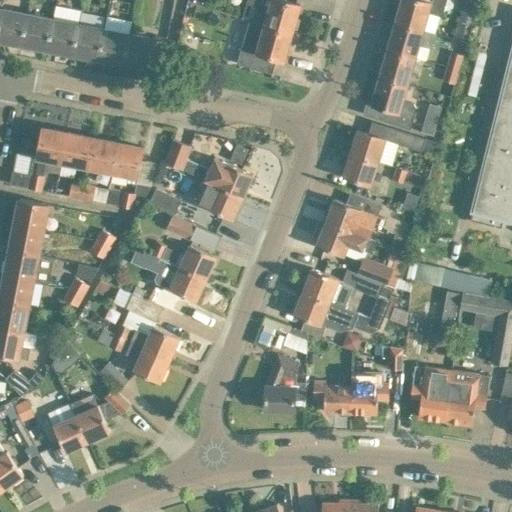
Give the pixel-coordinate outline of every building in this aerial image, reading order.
[(3,0),(0,18),(0,38),(22,43),(28,13),(3,8),(4,0),(3,0)] [(256,21),(292,31),(293,28),(297,28),(300,18),(296,18),(300,4),(287,0),(271,0),(270,6),(261,3),(256,21)] [(401,0),(395,20),(423,29),(428,12),(442,16),(446,0),(401,0)] [(28,13),(22,43),(47,48),(53,18),(28,13)] [(53,18),(47,48),(73,53),(79,23),(53,18)] [(284,59),(292,31),(256,21),(251,19),(238,63),(272,72),(277,57),(284,59)] [(395,20),(387,48),(416,55),(426,58),(429,48),(419,45),(423,29),(395,20)] [(79,23),(73,53),(98,58),(104,28),(79,23)] [(104,28),(98,58),(124,63),(130,33),(104,28)] [(130,33),(124,63),(150,68),(156,38),(130,33)] [(387,48),(380,75),(408,83),(412,66),(416,55),(387,48)] [(452,51),(448,64),(459,67),(463,54),(452,51)] [(511,52),(497,112),(511,116),(511,52)] [(454,82),(459,67),(448,64),(444,79),(454,82)] [(403,99),(408,83),(380,75),(371,103),(385,107),(382,119),(410,128),(416,107),(413,102),(403,99)] [(511,116),(497,112),(471,218),(501,226),(504,217),(511,218),(511,116)] [(436,121),(426,118),(422,130),(433,133),(436,121)] [(386,137),(358,128),(351,151),(378,160),(386,138),(422,150),(423,147),(426,137),(390,125),(386,137)] [(62,159),(62,160),(68,131),(42,126),(36,155),(33,172),(30,186),(42,189),(45,174),(43,174),(44,169),(59,172),(62,159)] [(68,131),(62,160),(87,164),(93,136),(68,131)] [(93,136),(87,164),(113,169),(118,141),(93,136)] [(227,162),(214,156),(209,167),(187,157),(192,145),(173,137),(165,160),(206,178),(217,183),(243,195),(253,173),(227,161),(227,162)] [(426,137),(423,147),(434,151),(438,140),(426,137)] [(118,141),(113,169),(139,175),(144,146),(118,141)] [(371,183),(378,160),(351,151),(343,174),(371,183)] [(423,174),(397,166),(394,178),(404,181),(404,180),(419,185),(423,174)] [(233,218),(243,195),(217,183),(206,178),(196,201),(233,218)] [(69,195),(81,197),(84,181),(72,179),(69,195)] [(111,180),(107,202),(141,208),(152,184),(137,181),(135,192),(114,188),(116,181),(111,180)] [(84,181),(81,197),(93,200),(96,184),(84,181)] [(157,185),(150,200),(176,211),(182,197),(157,185)] [(335,197),(326,220),(369,237),(369,236),(382,202),(351,190),(346,201),(335,197)] [(20,197),(15,223),(44,229),(49,202),(20,197)] [(172,214),(166,226),(190,237),(196,225),(172,214)] [(421,214),(419,220),(428,223),(430,216),(421,214)] [(373,238),(369,236),(369,237),(326,220),(317,243),(345,254),(350,243),(368,250),(373,238)] [(15,223),(10,248),(39,254),(44,229),(15,223)] [(102,228),(97,238),(111,246),(117,236),(102,228)] [(391,244),(404,250),(409,240),(395,234),(391,244)] [(105,257),(111,246),(97,238),(91,249),(105,257)] [(152,252),(206,277),(216,254),(190,242),(185,254),(181,252),(181,251),(157,241),(152,252)] [(10,248),(5,274),(34,279),(39,254),(10,248)] [(196,299),(206,277),(152,252),(145,248),(140,260),(175,276),(170,287),(196,299)] [(365,255),(358,272),(383,282),(394,287),(400,271),(394,268),(394,267),(365,255)] [(422,275),(490,292),(493,276),(426,259),(422,275)] [(312,267),(303,290),(348,307),(356,287),(353,286),(344,282),(345,279),(312,267)] [(356,287),(377,295),(378,294),(383,282),(358,272),(353,286),(356,287)] [(34,279),(5,274),(0,297),(0,298),(29,305),(34,279)] [(76,276),(70,286),(84,294),(90,284),(76,276)] [(78,305),(84,294),(70,286),(64,297),(78,305)] [(159,288),(153,301),(164,306),(176,312),(183,299),(178,297),(159,288)] [(303,290),(294,312),(340,330),(354,325),(359,312),(303,290)] [(492,360),(508,363),(511,343),(511,299),(462,291),(461,300),(460,306),(500,313),(492,360)] [(158,320),(164,306),(153,301),(133,292),(127,306),(158,320)] [(359,312),(354,325),(370,331),(380,327),(392,298),(379,293),(369,316),(359,312)] [(0,298),(0,325),(24,330),(29,305),(0,298)] [(280,321),(277,329),(287,332),(287,330),(290,324),(280,321)] [(43,334),(58,343),(64,332),(49,323),(43,334)] [(144,346),(170,358),(180,335),(154,324),(150,333),(137,327),(136,329),(121,323),(116,334),(144,346)] [(290,324),(287,330),(293,332),(303,336),(307,338),(308,331),(290,324)] [(21,344),(24,330),(0,325),(0,352),(29,358),(31,346),(21,344)] [(160,380),(170,358),(144,346),(116,334),(100,325),(94,338),(139,357),(134,369),(160,380)] [(71,331),(70,336),(72,341),(77,342),(82,340),(83,335),(81,330),(76,329),(71,331)] [(293,332),(288,344),(298,348),(303,336),(293,332)] [(346,333),(343,342),(358,347),(361,339),(346,333)] [(65,339),(53,360),(59,375),(82,355),(65,339)] [(390,357),(390,368),(403,368),(404,348),(391,345),(390,357)] [(309,352),(308,362),(317,362),(317,352),(309,352)] [(305,399),(306,385),(306,381),(297,381),(297,373),(296,372),(300,363),(278,354),(266,385),(265,408),(294,409),(295,398),(305,399)] [(129,379),(110,360),(101,369),(120,388),(129,379)] [(413,380),(411,397),(421,398),(419,415),(446,419),(452,371),(452,369),(436,366),(415,364),(413,380)] [(36,370),(30,378),(15,368),(6,376),(22,394),(39,386),(44,377),(36,370)] [(452,371),(446,419),(473,422),(475,405),(486,407),(488,390),(489,374),(478,372),(469,371),(452,369),(452,371)] [(511,370),(507,370),(503,392),(511,394),(511,370)] [(352,385),(351,411),(377,411),(378,398),(389,399),(389,381),(381,381),(381,372),(352,371),(352,385)] [(324,410),(351,411),(352,385),(326,384),(326,380),(314,379),(314,396),(325,397),(324,410)] [(46,405),(38,387),(26,393),(34,411),(46,405)] [(130,404),(113,388),(106,395),(123,411),(130,404)] [(71,402),(88,440),(110,430),(93,392),(71,402)] [(66,450),(88,440),(71,402),(71,401),(48,411),(66,450)] [(19,417),(12,421),(27,446),(33,443),(19,417)] [(0,482),(4,487),(24,473),(7,450),(5,451),(0,444),(0,482)] [(350,511),(350,498),(340,498),(340,501),(322,501),(322,511),(350,511)] [(350,511),(377,511),(378,502),(360,502),(360,498),(350,498),(350,511)] [(281,511),(277,502),(251,511),(281,511)]
